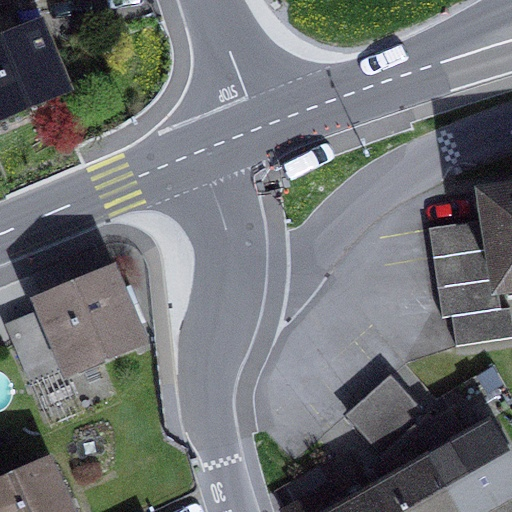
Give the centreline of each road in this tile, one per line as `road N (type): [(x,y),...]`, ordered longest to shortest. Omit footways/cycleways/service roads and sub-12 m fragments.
road 1 (residential): [(511,120),(367,193),(264,298),(195,310)]
road 2 (secondary): [(188,159),(511,41)]
road 3 (residential): [(195,310),(200,403),(230,511)]
road 4 (secondary): [(188,159),(0,237)]
road 5 (residential): [(188,159),(166,0)]
road 6 (residential): [(188,159),(195,310)]
